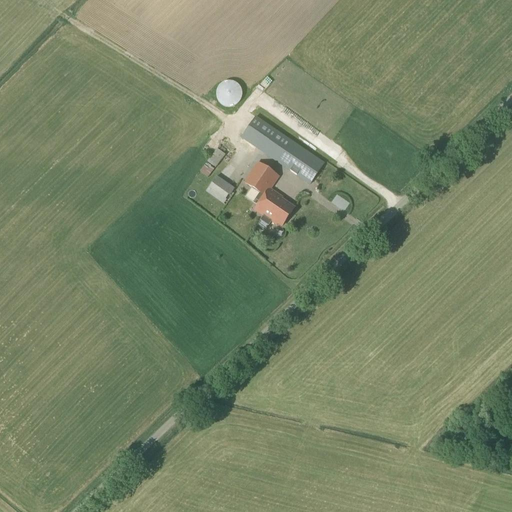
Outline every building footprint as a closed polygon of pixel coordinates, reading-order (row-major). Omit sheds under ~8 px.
[(297,77),(288,87),(299,96),(308,86),(297,77)] [(229,108),(230,108),(231,108),(232,108),(233,107),(234,107),(235,106),(236,106),(237,105),(238,104),(239,104),(240,103),(240,102),(241,101),(241,100),(241,99),(242,98),(242,96),(242,95),(242,94),(242,93),(242,92),(241,91),(241,90),(240,89),(240,88),(239,87),(238,86),(237,85),(236,84),(233,83),(232,83),(231,82),(230,82),(229,82),(228,82),(226,82),(225,83),(222,84),(221,85),(220,86),(219,87),(218,88),(217,89),(217,91),(216,92),(216,93),(216,94),(216,95),(216,96),(216,97),(216,98),(217,99),(217,100),(218,102),(219,103),(220,104),(220,105),(222,106),(223,107),(225,108),(226,108),(228,108),(229,108)] [(310,185),(324,164),(255,118),(241,139),(310,185)] [(215,169),(225,156),(217,149),(207,162),(215,169)] [(239,152),(232,156),(237,162),(243,159),(239,152)] [(208,179),(214,170),(205,164),(199,172),(208,179)] [(276,223),(281,227),(293,209),(267,191),(277,177),(258,164),(245,183),(259,193),(255,200),(260,203),(254,211),(262,216),(259,221),(268,226),(271,222),(275,225),(276,223)] [(233,174),(235,168),(229,165),(227,171),(233,174)] [(216,177),(205,192),(226,206),(234,194),(232,193),(235,189),(216,177)] [(337,193),(334,202),(340,204),(343,195),(337,193)] [(347,200),(341,204),(344,210),(351,206),(347,200)]
